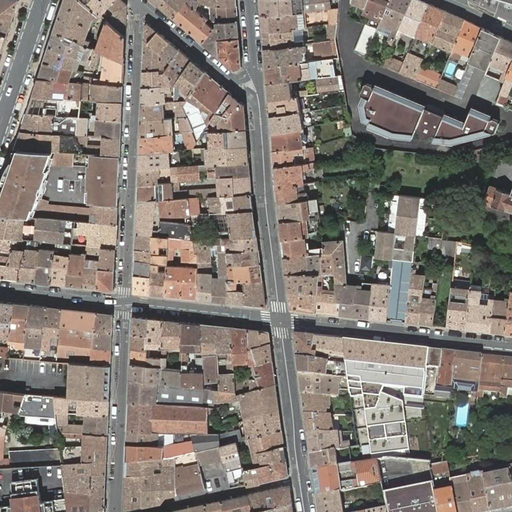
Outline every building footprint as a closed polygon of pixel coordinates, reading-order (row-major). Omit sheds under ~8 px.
[(18,0),(0,0),(0,15),(12,20),(19,0),(18,0)] [(65,0),(62,9),(55,30),(85,43),(89,46),(91,40),(87,38),(94,18),(99,19),(100,14),(96,11),(83,0),(65,0)] [(114,26),(126,36),(127,5),(121,0),(83,0),(96,11),(100,14),(101,15),(110,5),(115,9),(114,26)] [(151,0),(161,8),(168,0),(151,0)] [(168,0),(161,8),(173,18),(186,2),(187,0),(168,0)] [(187,0),(186,2),(194,9),(197,11),(198,2),(219,7),(237,6),(236,0),(187,0)] [(329,9),(331,9),(329,0),(260,0),(262,14),(275,15),(297,13),(305,12),(329,9)] [(381,20),(389,0),(368,0),(366,6),(366,8),(364,13),(372,16),(369,25),(378,28),(381,22),(381,20)] [(396,36),(411,0),(389,0),(381,20),(381,22),(393,28),(387,43),(393,45),(396,36)] [(416,36),(429,4),(420,0),(411,0),(396,36),(400,38),(403,31),(415,36),(416,36)] [(186,2),(173,18),(190,33),(203,43),(214,30),(214,29),(205,21),(208,18),(197,11),(194,9),(186,2)] [(440,25),(445,11),(429,4),(416,36),(429,41),(427,46),(430,47),(432,42),(439,25),(440,25)] [(237,6),(219,7),(220,23),(238,21),(237,6)] [(337,23),(337,14),(337,8),(331,9),(329,9),(328,24),(337,23)] [(452,50),(465,19),(462,18),(445,11),(440,25),(439,25),(432,42),(452,50)] [(275,15),(262,14),(263,31),(274,32),(294,29),(299,29),(298,25),(297,17),(297,13),(275,15)] [(0,33),(7,36),(12,20),(0,15),(0,33)] [(472,55),(483,28),(465,19),(452,50),(451,54),(460,58),(463,51),(472,55)] [(102,51),(125,62),(126,36),(114,26),(107,20),(97,49),(100,50),(102,51)] [(214,30),(203,43),(220,58),(218,40),(231,39),(239,38),(238,21),(220,23),(215,24),(216,28),(214,28),(214,29),(214,30)] [(145,40),(149,43),(159,31),(148,22),(146,23),(145,40)] [(336,39),(337,23),(328,24),(326,39),(331,40),(336,39)] [(354,50),(366,55),(378,30),(378,28),(369,25),(365,23),(354,50)] [(299,29),(294,29),(295,42),(304,41),(303,28),(299,29)] [(490,63),(501,37),(494,33),(492,32),(483,28),(472,55),(469,61),(480,66),(488,70),(489,68),(490,63)] [(274,32),(263,31),(264,48),(279,48),(300,45),(304,45),(304,41),(295,42),(294,29),(274,32)] [(85,43),(55,30),(50,46),(77,56),(79,56),(90,59),(94,47),(89,46),(85,43)] [(149,43),(160,52),(169,41),(159,31),(149,43)] [(509,71),(511,64),(511,41),(501,37),(490,63),(506,69),(501,80),(505,81),(509,71)] [(218,40),(220,58),(235,71),(242,67),(239,38),(231,39),(218,40)] [(143,71),(167,69),(172,62),(160,52),(149,43),(145,40),(143,71)] [(333,54),(331,40),(313,43),(315,56),(333,54)] [(172,62),(180,50),(169,41),(160,52),(172,62)] [(279,48),(264,48),(266,66),(300,62),(301,62),(307,61),(306,45),(304,45),(300,45),(279,48)] [(63,66),(78,69),(79,66),(74,65),(77,56),(50,46),(44,62),(63,66)] [(96,69),(100,50),(97,49),(94,47),(90,59),(87,68),(96,69)] [(175,85),(176,83),(192,60),(180,50),(172,62),(167,69),(166,71),(175,85)] [(81,82),(82,82),(90,83),(94,83),(124,85),(125,62),(102,51),(102,54),(104,55),(102,67),(104,68),(102,79),(95,78),(83,76),(81,82)] [(400,72),(417,79),(422,66),(424,61),(408,54),(404,62),(400,72)] [(384,66),(400,72),(404,62),(388,55),(384,66)] [(300,62),(266,66),(268,83),(291,80),(311,78),(314,77),(336,75),(333,58),(309,61),(307,61),(301,62),(300,62)] [(190,94),(205,71),(192,60),(176,83),(190,94)] [(39,79),(81,82),(83,76),(85,70),(78,69),(63,66),(44,62),(39,79)] [(511,77),(511,64),(509,71),(505,81),(501,93),(496,103),(505,106),(509,96),(508,96),(511,85),(511,83),(509,82),(511,77)] [(417,79),(437,87),(440,78),(442,75),(422,66),(417,79)] [(171,85),(174,85),(175,85),(166,71),(167,69),(143,71),(143,87),(161,86),(171,85)] [(193,131),(197,141),(199,138),(204,132),(211,121),(216,113),(230,92),(205,71),(190,94),(186,101),(183,106),(188,117),(193,131)] [(342,74),(336,75),(314,77),(317,93),(345,90),(342,74)] [(455,95),(459,86),(440,78),(437,87),(455,95)] [(33,96),(82,99),(82,82),(81,82),(39,79),(33,96)] [(291,80),(268,83),(269,100),(284,97),(294,97),(298,96),(304,96),(308,95),(308,90),(293,91),(291,80)] [(99,100),(123,102),(124,85),(94,83),(90,83),(88,99),(93,100),(99,100)] [(472,107),(466,122),(445,114),(445,115),(425,107),(426,106),(376,85),(374,89),(372,85),(367,83),(365,84),(361,93),(363,98),(361,104),(364,119),(370,122),(368,125),(393,136),(412,138),(417,128),(419,129),(423,139),(433,135),(436,136),(434,140),(452,142),(492,132),(493,133),(496,132),(500,123),(499,120),(494,118),(490,119),(492,116),(472,107)] [(142,104),(163,103),(162,92),(171,92),(171,85),(161,86),(143,87),(142,104)] [(231,115),(243,103),(230,92),(216,113),(231,115)] [(64,116),(79,117),(80,117),(81,112),(82,99),(33,96),(31,103),(27,113),(60,115),(64,116)] [(284,97),(269,100),(270,116),(301,111),(298,96),(294,97),(284,97)] [(80,117),(89,118),(93,118),(98,119),(122,120),(123,102),(99,100),(98,114),(93,114),(94,113),(81,112),(80,117)] [(183,118),(188,117),(183,106),(186,101),(174,102),(164,102),(163,103),(142,104),(141,120),(166,119),(165,108),(179,108),(183,118)] [(213,131),(247,129),(245,105),(243,103),(231,115),(216,113),(211,121),(214,124),(216,123),(220,120),(220,125),(214,126),(213,127),(213,131)] [(270,116),(272,133),(296,129),(301,128),(305,127),(302,112),(301,111),(270,116)] [(58,133),(60,133),(63,133),(78,135),(79,117),(64,116),(60,115),(27,113),(25,121),(21,130),(58,133)] [(79,117),(78,135),(88,135),(89,118),(80,117),(79,117)] [(181,132),(183,132),(193,131),(188,117),(183,118),(180,118),(181,122),(179,122),(181,132)] [(141,120),(141,137),(173,133),(172,118),(166,119),(141,120)] [(103,137),(121,138),(122,120),(98,119),(97,136),(103,137)] [(272,133),(273,151),(304,148),(301,128),(296,129),(272,133)] [(210,147),(248,145),(247,129),(213,131),(209,131),(210,147)] [(18,139),(15,148),(56,151),(59,151),(60,133),(58,133),(21,130),(18,139)] [(187,149),(192,149),(197,141),(193,131),(183,132),(187,149)] [(141,137),(140,152),(168,151),(174,150),(173,133),(141,137)] [(102,154),(121,155),(121,138),(103,137),(97,136),(88,135),(87,145),(103,146),(102,154)] [(197,141),(192,149),(201,148),(199,138),(197,141)] [(206,148),(207,164),(249,161),(248,145),(210,147),(206,148)] [(273,151),(274,167),(302,164),(314,162),(313,147),(304,148),(273,151)] [(79,221),(91,221),(92,209),(49,205),(48,208),(37,205),(40,198),(42,192),(41,190),(43,186),(44,185),(50,169),(48,168),(49,164),(74,167),(74,164),(75,152),(59,151),(56,151),(15,148),(12,157),(11,161),(9,165),(5,178),(1,189),(0,193),(0,213),(21,215),(26,216),(40,217),(78,220),(79,221)] [(171,167),(172,167),(193,165),(192,149),(187,149),(188,157),(171,159),(171,167)] [(140,152),(139,169),(169,167),(168,151),(140,152)] [(81,152),(75,152),(74,164),(88,165),(90,166),(90,153),(83,153),(81,152)] [(93,191),(119,193),(119,191),(120,174),(121,155),(102,154),(90,153),(90,166),(88,165),(87,190),(93,191)] [(217,177),(251,175),(249,161),(207,164),(200,165),(200,169),(207,169),(206,168),(216,168),(217,177)] [(315,169),(314,162),(302,164),(274,167),(276,187),(302,184),(304,183),(302,170),(315,169)] [(189,198),(199,197),(209,197),(218,196),(252,194),(251,175),(217,177),(218,188),(180,191),(179,181),(201,180),(201,178),(200,169),(200,165),(193,165),(172,167),(172,174),(173,182),(173,183),(174,199),(189,198)] [(139,185),(157,184),(156,175),(172,174),(172,167),(171,167),(169,167),(139,169),(139,185)] [(139,185),(138,201),(157,200),(160,200),(174,199),(173,183),(157,184),(139,185)] [(302,184),(276,187),(278,204),(300,201),(307,200),(306,193),(303,194),(302,184)] [(511,191),(511,193),(491,186),(485,203),(511,211),(511,191)] [(93,191),(92,204),(118,206),(119,193),(93,191)] [(229,211),(254,210),(252,194),(218,196),(209,197),(211,213),(229,211)] [(417,235),(421,197),(400,195),(396,232),(394,257),(394,258),(391,284),(387,320),(406,322),(413,260),(416,235),(417,235)] [(191,214),(200,214),(199,197),(189,198),(191,214)] [(50,200),(40,198),(37,205),(48,208),(49,205),(50,200)] [(172,214),(191,214),(189,198),(174,199),(160,200),(162,213),(172,214)] [(307,218),(320,217),(318,199),(307,200),(300,201),(278,204),(280,221),(307,218)] [(138,201),(137,233),(153,235),(154,235),(157,200),(138,201)] [(91,221),(118,224),(118,206),(92,204),(92,209),(91,221)] [(231,230),(232,237),(257,235),(254,210),(229,211),(231,230)] [(191,214),(192,225),(193,233),(213,232),(231,230),(229,211),(211,213),(200,214),(191,214)] [(0,236),(16,238),(24,239),(26,216),(21,215),(0,213),(0,236)] [(26,216),(24,239),(29,239),(33,240),(43,241),(56,242),(68,243),(72,243),(74,226),(79,226),(79,221),(78,220),(40,217),(26,216)] [(307,218),(280,221),(282,239),(306,237),(309,236),(307,218)] [(79,221),(79,226),(78,233),(90,234),(89,245),(103,246),(117,248),(118,224),(91,221),(79,221)] [(160,236),(169,237),(194,240),(193,233),(192,225),(162,221),(160,236)] [(396,232),(379,230),(376,255),(394,257),(396,232)] [(137,233),(136,249),(152,251),(153,235),(137,233)] [(151,276),(150,294),(166,296),(168,265),(169,246),(169,237),(160,236),(154,235),(153,235),(152,251),(152,261),(151,276)] [(232,237),(224,238),(224,244),(228,244),(228,252),(259,249),(257,235),(232,237)] [(0,263),(9,265),(13,250),(10,250),(12,242),(15,243),(16,238),(0,236),(0,263)] [(433,247),(442,247),(443,238),(429,236),(428,247),(433,247)] [(168,265),(166,296),(182,297),(183,266),(171,265),(172,247),(182,248),(183,260),(198,261),(198,253),(195,253),(194,240),(169,237),(169,246),(168,265)] [(306,237),(282,239),(285,257),(325,252),(324,248),(306,250),(306,243),(307,242),(306,237)] [(224,238),(194,240),(195,253),(198,253),(198,261),(198,267),(206,266),(206,262),(210,261),(209,245),(219,245),(220,277),(214,277),(214,282),(213,301),(228,303),(228,282),(229,282),(229,266),(228,252),(228,244),(224,244),(224,238)] [(27,251),(20,280),(36,281),(41,249),(31,248),(33,240),(29,239),(28,247),(27,251)] [(336,283),(337,294),(339,315),(354,316),(358,285),(347,284),(344,240),(323,241),(324,248),(325,252),(333,251),(335,274),(336,283)] [(457,241),(443,240),(442,247),(441,255),(456,257),(457,241)] [(86,259),(83,287),(98,288),(100,268),(103,246),(89,245),(88,245),(87,253),(86,259)] [(100,268),(116,270),(117,248),(103,246),(100,268)] [(41,249),(36,281),(51,283),(55,254),(55,249),(42,247),(41,249)] [(55,254),(51,283),(67,285),(70,257),(60,255),(61,249),(56,248),(55,249),(55,254)] [(136,249),(135,260),(152,261),(152,251),(136,249)] [(259,249),(228,252),(229,266),(261,263),(259,249)] [(9,265),(5,278),(20,280),(27,251),(13,250),(9,265)] [(285,257),(286,273),(319,273),(335,274),(333,251),(325,252),(285,257)] [(70,257),(67,285),(83,287),(86,259),(87,253),(83,253),(82,258),(74,257),(74,253),(71,253),(70,257)] [(135,274),(151,276),(152,261),(135,260),(135,274)] [(406,322),(420,323),(423,297),(424,287),(425,275),(416,274),(418,261),(413,260),(406,322)] [(9,265),(0,263),(0,277),(5,278),(9,265)] [(229,266),(229,282),(237,282),(241,281),(245,281),(263,280),(261,263),(229,266)] [(183,266),(182,297),(197,299),(198,280),(198,267),(183,266)] [(100,268),(98,288),(113,290),(115,289),(116,270),(100,268)] [(286,273),(288,289),(318,292),(319,273),(286,273)] [(135,292),(150,294),(151,276),(135,274),(134,291),(135,292)] [(452,287),(448,326),(467,329),(470,300),(471,289),(472,284),(472,281),(453,279),(452,287)] [(198,280),(197,299),(213,301),(214,282),(198,280)] [(245,292),(245,304),(265,306),(266,306),(263,280),(245,281),(244,291),(245,292)] [(228,282),(228,303),(245,304),(245,292),(244,291),(241,291),(240,290),(237,290),(237,282),(229,282),(228,282)] [(373,290),(370,318),(387,320),(391,284),(373,283),(372,290),(373,290)] [(358,285),(354,316),(370,318),(373,290),(372,290),(363,289),(363,285),(358,284),(358,285)] [(470,300),(467,329),(491,331),(495,299),(490,299),(490,304),(480,303),(482,285),(472,284),(471,289),(470,300)] [(420,323),(433,325),(436,299),(438,288),(424,287),(423,297),(420,323)] [(318,292),(288,289),(291,308),(292,309),(316,312),(318,292)] [(318,292),(316,312),(339,315),(337,294),(318,292)] [(510,298),(495,296),(495,299),(491,331),(506,333),(510,301),(510,298)] [(0,336),(10,338),(15,303),(0,301),(0,336)] [(30,305),(15,303),(10,338),(26,340),(30,305)] [(23,354),(22,359),(41,360),(42,349),(47,307),(30,305),(26,340),(26,348),(25,354),(23,354)] [(63,308),(47,307),(42,349),(58,350),(61,326),(63,308)] [(58,350),(57,361),(91,363),(93,347),(95,330),(97,312),(63,308),(61,326),(58,350)] [(113,314),(97,312),(95,330),(112,332),(113,315),(113,314)] [(133,317),(132,333),(148,334),(149,318),(134,316),(133,317)] [(148,334),(147,347),(163,348),(164,320),(149,318),(148,334)] [(162,358),(162,367),(162,383),(183,385),(183,372),(166,370),(167,350),(170,350),(170,346),(174,346),(174,350),(183,350),(182,322),(164,320),(163,348),(162,358)] [(201,324),(182,322),(183,350),(194,350),(203,350),(201,324)] [(217,325),(201,324),(203,350),(203,353),(218,352),(217,325)] [(232,327),(217,325),(218,352),(227,352),(234,351),(232,327)] [(236,377),(236,391),(236,394),(252,390),(251,379),(251,377),(247,377),(247,380),(239,381),(239,378),(243,377),(242,367),(240,367),(239,362),(250,362),(249,357),(249,350),(248,329),(232,327),(234,351),(235,371),(235,373),(236,377)] [(268,331),(248,329),(249,350),(271,343),(269,332),(268,331)] [(95,330),(93,347),(112,349),(112,332),(95,330)] [(132,333),(132,349),(147,350),(147,347),(148,334),(132,333)] [(293,335),(296,358),(317,360),(317,354),(346,357),(343,339),(314,335),(294,333),(293,335)] [(26,340),(10,338),(10,343),(16,344),(15,348),(25,349),(26,348),(26,340)] [(429,348),(343,339),(346,357),(346,363),(346,364),(348,376),(350,395),(364,395),(366,416),(369,434),(370,446),(371,455),(409,449),(405,399),(423,401),(424,394),(424,388),(426,374),(427,366),(429,348)] [(271,343),(249,350),(249,357),(255,355),(258,363),(273,359),(271,343)] [(0,356),(8,357),(9,352),(9,349),(0,347),(0,356)] [(93,347),(91,363),(111,365),(112,349),(93,347)] [(441,350),(429,348),(427,366),(439,368),(441,350)] [(131,364),(147,365),(147,357),(147,350),(132,349),(131,364)] [(183,372),(183,385),(205,388),(203,356),(203,353),(203,350),(194,350),(195,372),(188,372),(188,367),(183,367),(183,372)] [(456,352),(441,350),(439,368),(437,395),(436,397),(451,399),(451,394),(456,352)] [(234,351),(227,352),(228,372),(235,371),(234,351)] [(456,352),(451,394),(463,395),(467,396),(475,397),(477,397),(482,355),(456,352)] [(317,354),(317,360),(329,361),(331,361),(335,362),(346,363),(346,357),(317,354)] [(216,355),(203,356),(205,388),(212,389),(220,390),(220,382),(218,382),(216,355)] [(255,355),(249,357),(250,362),(250,366),(253,365),(258,363),(255,355)] [(504,357),(482,355),(477,397),(483,398),(484,391),(488,391),(491,392),(501,393),(504,357)] [(147,357),(147,365),(162,367),(162,358),(147,357)] [(511,357),(504,357),(501,393),(501,397),(507,398),(509,388),(511,388),(511,357)] [(317,360),(296,358),(299,374),(327,375),(334,376),(344,376),(348,376),(346,364),(346,363),(335,362),(331,361),(329,361),(317,360)] [(251,379),(252,390),(276,383),(273,359),(258,363),(253,365),(255,371),(256,377),(251,379)] [(91,363),(71,362),(70,397),(80,398),(110,400),(111,365),(91,363)] [(162,367),(147,365),(131,364),(130,380),(162,383),(162,367)] [(327,375),(299,374),(302,394),(330,394),(339,395),(339,382),(341,382),(341,380),(344,380),(344,376),(334,376),(327,375)] [(220,378),(220,382),(220,390),(236,391),(236,377),(220,378)] [(162,383),(130,380),(129,402),(203,406),(209,407),(216,407),(215,407),(214,402),(212,389),(205,388),(183,385),(162,383)] [(220,390),(212,389),(214,402),(242,399),(245,420),(245,421),(280,411),(276,383),(252,390),(236,394),(236,391),(220,390)] [(24,399),(25,394),(0,390),(0,408),(3,409),(19,412),(21,409),(16,408),(14,408),(16,398),(18,399),(24,399)] [(56,412),(55,396),(25,394),(24,399),(21,409),(19,412),(27,413),(42,414),(41,420),(49,421),(50,414),(57,415),(56,412)] [(302,394),(304,414),(326,414),(327,408),(329,408),(330,394),(302,394)] [(70,401),(70,397),(55,396),(56,412),(68,412),(69,412),(70,401)] [(109,415),(110,400),(80,398),(79,402),(79,413),(84,413),(109,415)] [(209,433),(209,414),(209,407),(203,406),(129,402),(128,431),(151,432),(158,432),(185,432),(209,433)] [(282,429),(280,411),(245,421),(247,435),(244,436),(245,439),(249,438),(282,429)] [(108,435),(109,415),(84,413),(84,418),(86,418),(88,418),(88,427),(85,426),(85,428),(78,428),(78,425),(67,424),(68,412),(56,412),(57,415),(58,424),(58,431),(108,435)] [(58,424),(57,415),(50,414),(49,421),(41,420),(42,414),(27,413),(26,422),(54,424),(58,424)] [(304,414),(307,433),(332,432),(332,429),(329,414),(326,414),(304,414)] [(219,427),(237,422),(236,417),(220,421),(221,423),(218,424),(219,427)] [(0,467),(62,464),(61,451),(9,453),(10,462),(2,462),(2,452),(3,453),(5,434),(6,428),(0,425),(0,467)] [(237,441),(243,440),(240,429),(220,434),(221,445),(237,441)] [(287,460),(282,429),(249,438),(250,443),(252,450),(253,450),(254,454),(248,455),(241,457),(244,470),(257,466),(287,460)] [(107,460),(108,435),(58,431),(59,436),(84,438),(84,446),(60,447),(61,451),(62,464),(107,460)] [(158,445),(165,445),(165,439),(158,439),(158,432),(151,432),(128,431),(127,444),(150,444),(158,445)] [(220,434),(219,433),(209,433),(185,432),(187,441),(165,445),(164,457),(176,456),(197,451),(221,445),(220,434)] [(338,449),(349,447),(349,441),(341,442),(340,432),(335,432),(332,432),(307,433),(310,454),(338,449)] [(249,438),(245,439),(243,440),(237,441),(241,456),(241,457),(248,455),(245,444),(250,443),(249,438)] [(241,456),(237,441),(221,445),(225,461),(230,459),(238,457),(241,456)] [(162,457),(164,457),(165,445),(158,445),(150,444),(127,444),(127,459),(162,457)] [(225,461),(221,445),(197,451),(203,479),(228,474),(228,473),(225,461)] [(339,462),(338,449),(310,454),(312,469),(340,464),(341,464),(341,462),(339,462)] [(203,479),(197,451),(176,456),(177,495),(206,488),(203,479)] [(166,497),(177,495),(176,456),(164,457),(162,457),(162,467),(162,472),(156,473),(143,474),(126,475),(124,511),(161,503),(161,502),(166,497)] [(127,459),(126,475),(143,474),(156,473),(156,467),(162,467),(162,457),(127,459)] [(240,464),(238,457),(230,459),(232,467),(240,464)] [(382,483),(377,457),(341,464),(340,464),(312,469),(317,495),(341,491),(382,483)] [(106,474),(107,460),(62,464),(64,476),(106,474)] [(289,475),(287,460),(257,466),(261,482),(288,475),(289,475)] [(446,461),(429,465),(431,474),(448,471),(446,461)] [(261,482),(257,466),(244,470),(247,485),(261,482)] [(491,511),(511,507),(511,480),(510,470),(488,474),(485,475),(491,511)] [(484,471),(467,475),(467,477),(474,511),(489,511),(491,511),(485,475),(484,471)] [(105,492),(106,474),(64,476),(66,490),(105,492)] [(456,511),(474,511),(467,477),(450,480),(451,485),(452,487),(456,511)] [(68,511),(67,498),(53,499),(48,500),(41,501),(40,493),(39,484),(38,478),(12,481),(12,488),(13,496),(15,504),(8,505),(3,506),(0,506),(0,511),(68,511)] [(439,511),(434,490),(434,488),(433,483),(397,491),(384,494),(387,506),(387,511),(439,511)] [(439,511),(456,511),(452,487),(451,485),(449,485),(449,487),(437,490),(437,488),(434,488),(434,490),(439,511)] [(289,486),(249,494),(253,511),(293,503),(290,486),(289,486)] [(68,511),(104,511),(105,492),(66,490),(68,511)] [(317,495),(318,511),(343,511),(343,506),(343,503),(342,495),(341,491),(317,495)] [(249,494),(222,500),(224,511),(250,511),(252,511),(253,511),(249,494)] [(224,511),(222,500),(206,504),(207,511),(224,511)] [(294,511),(293,503),(253,511),(252,511),(294,511)]
